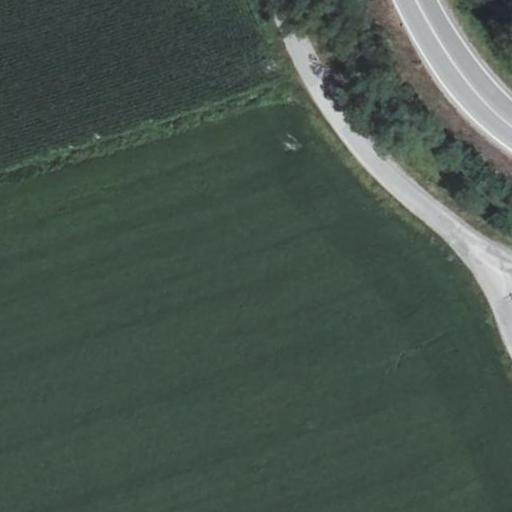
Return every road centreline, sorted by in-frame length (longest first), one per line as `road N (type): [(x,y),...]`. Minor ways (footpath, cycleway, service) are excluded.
road 1 (unclassified): [(501,261),(421,206),(352,137),(282,0)]
road 2 (trunk): [(415,0),(464,80),(511,126)]
